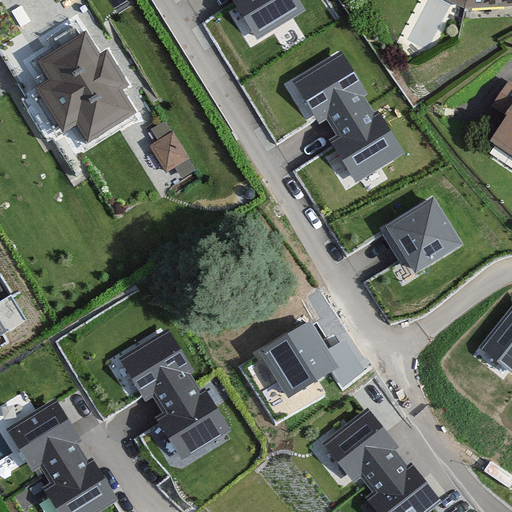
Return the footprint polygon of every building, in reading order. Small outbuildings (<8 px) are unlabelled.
[(239,0),(261,32),(309,0),(239,0)] [(84,30),(35,60),(46,78),(34,85),(62,130),(76,121),(88,142),(137,112),(120,85),(127,80),(107,47),(98,52),(84,30)] [(337,36),(287,68),(359,189),(411,152),(337,36)] [(511,99),(485,136),(511,155),(511,99)] [(173,127),(149,146),(171,173),(195,154),(173,127)] [(460,244),(432,197),(388,224),(416,270),(460,244)] [(511,310),(484,344),(511,366),(511,310)] [(170,321),(117,351),(145,398),(156,392),(167,412),(161,415),(183,454),(230,427),(206,385),(200,388),(190,369),(196,365),(170,321)] [(336,369),(308,322),(263,349),(291,395),(336,369)] [(464,399),(487,373),(456,347),(434,373),(464,399)] [(57,397),(4,428),(32,476),(43,469),(55,488),(48,492),(60,511),(103,511),(118,503),(93,461),(88,464),(77,446),(83,442),(57,397)] [(370,408),(321,445),(355,489),(365,481),(378,499),(372,503),(378,511),(435,511),(443,506),(414,467),(408,471),(395,454),(401,449),(370,408)]
